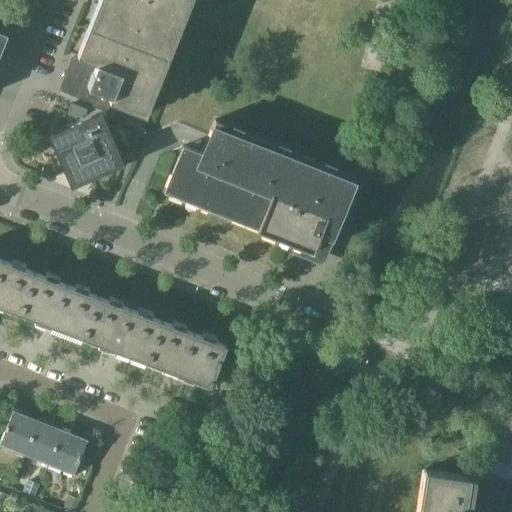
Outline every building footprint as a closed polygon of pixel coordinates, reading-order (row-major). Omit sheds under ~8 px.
[(188,0),(102,0),(80,56),(77,57),(75,56),(63,88),(95,101),(93,107),(106,112),(128,120),(132,110),(143,115),(188,0)] [(70,103),(66,115),(76,118),(84,114),(86,110),(70,103)] [(120,163),(99,115),(52,136),(72,184),(120,163)] [(356,176),(215,120),(205,144),(201,153),(183,146),(164,193),(296,245),(293,254),(302,257),(320,265),(356,176)] [(0,305),(18,313),(34,271),(0,258),(0,305)] [(18,313),(82,338),(98,296),(34,271),(18,313)] [(146,362),(162,321),(98,296),(82,338),(146,362)] [(226,345),(162,321),(146,362),(210,387),(226,345)] [(0,443),(25,454),(39,421),(14,411),(0,443)] [(25,454),(49,463),(63,431),(39,421),(25,454)] [(63,431),(49,463),(73,473),(87,440),(63,431)] [(471,475),(465,474),(426,468),(419,511),(486,511),(488,502),(467,499),(471,475)] [(28,479),(24,491),(34,495),(38,483),(28,479)] [(69,495),(64,509),(70,511),(74,511),(79,499),(69,495)]
